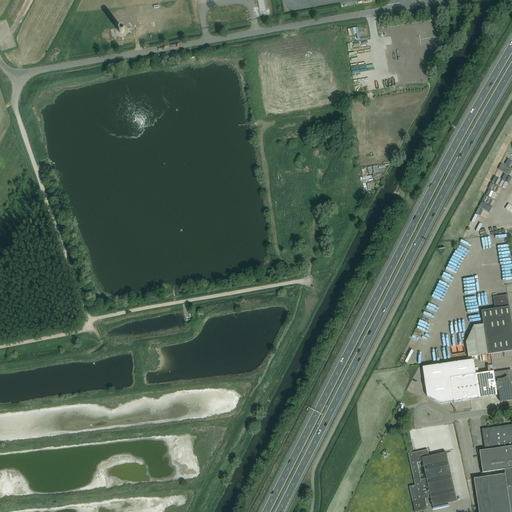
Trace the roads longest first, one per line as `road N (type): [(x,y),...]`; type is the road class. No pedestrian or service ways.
road 1 (motorway): [(511,43),(428,187),(265,511)]
road 2 (motorway): [(278,511),(511,67)]
road 3 (unclassified): [(21,73),(440,0)]
road 4 (unknown): [(0,347),(73,332),(88,321),(18,111),(18,73)]
